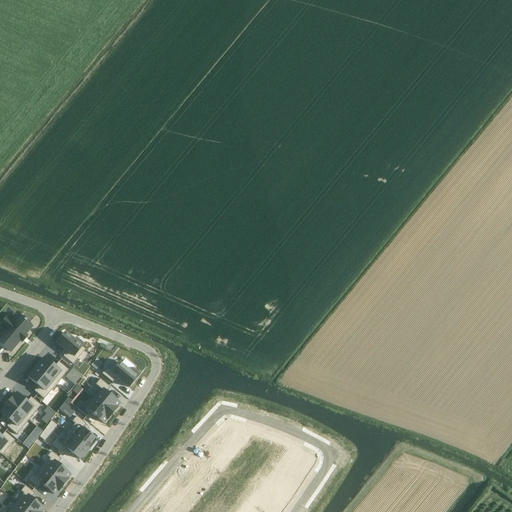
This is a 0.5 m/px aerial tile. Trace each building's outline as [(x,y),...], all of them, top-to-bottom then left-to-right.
[(0,355),(6,348),(10,352),(20,340),(22,342),(26,336),(25,335),(31,327),(28,325),(29,325),(28,325),(25,322),(26,322),(24,320),(24,321),(21,318),(20,318),(18,316),(12,323),(10,321),(7,319),(1,326),(3,328),(6,330),(0,336),(0,355)] [(65,333),(57,343),(67,352),(63,357),(73,365),(85,350),(81,347),(83,345),(76,339),(74,341),(65,333)] [(44,359),(36,368),(56,385),(68,371),(58,362),(54,367),(44,359)] [(96,361),(90,368),(95,372),(101,365),(96,361)] [(106,369),(101,374),(112,383),(116,378),(128,388),(139,375),(132,369),(130,373),(116,361),(108,370),(106,369)] [(36,368),(28,378),(38,387),(34,391),(44,400),(56,385),(36,368)] [(102,391),(95,400),(112,414),(117,408),(116,408),(119,404),(106,393),(110,388),(100,379),(95,385),(102,391)] [(12,398),(7,403),(25,418),(28,421),(40,406),(31,398),(26,403),(16,394),(12,399),(12,398)] [(80,404),(76,409),(86,417),(90,412),(103,423),(106,420),(107,420),(112,414),(95,400),(92,398),(85,408),(80,404)] [(4,409),(0,414),(10,422),(6,427),(16,435),(28,421),(25,418),(7,403),(3,409),(4,409)] [(74,424),(67,433),(69,435),(87,450),(88,450),(95,440),(82,429),(86,425),(76,417),(72,422),(74,424)] [(0,437),(0,453),(0,454),(2,456),(14,441),(4,433),(0,438),(0,437)] [(56,440),(52,445),(62,453),(66,449),(79,460),(82,457),(83,457),(89,450),(88,450),(87,450),(69,435),(61,444),(56,440)] [(30,436),(23,445),(28,449),(35,441),(30,436)] [(210,444),(200,456),(212,466),(208,470),(217,478),(221,473),(219,471),(228,460),(210,444)] [(50,459),(42,469),(63,486),(68,480),(67,479),(70,476),(57,465),(61,460),(51,452),(47,457),(50,459)] [(270,479),(259,492),(278,508),(289,495),(283,490),(290,482),(270,465),(263,474),(270,479)] [(31,476),(27,481),(37,489),(41,484),(54,495),(57,491),(58,492),(63,486),(42,469),(34,478),(31,476)] [(184,476),(179,482),(196,497),(203,488),(214,498),(220,491),(201,476),(196,482),(187,474),(185,477),(184,476)] [(179,483),(172,492),(181,500),(176,506),(183,511),(197,511),(189,505),(196,497),(179,482),(178,483),(179,483)] [(23,494),(16,503),(26,511),(42,511),(44,510),(31,499),(35,494),(25,486),(20,492),(23,494)] [(252,508),(247,511),(258,511),(262,507),(252,499),(248,505),(252,508)] [(5,510),(3,511),(26,511),(16,503),(8,511),(5,510)]
